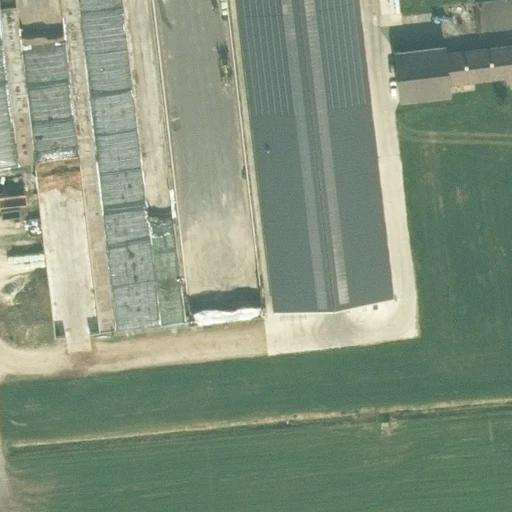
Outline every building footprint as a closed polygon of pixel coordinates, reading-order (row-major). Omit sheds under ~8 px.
[(0,0),(0,164),(79,157),(95,328),(261,313),(245,150),(200,179),(200,177),(184,188),(214,185),(220,194),(215,197),(215,208),(189,210),(190,225),(180,226),(188,238),(181,239),(190,253),(166,269),(155,270),(153,244),(103,249),(79,0),(0,0)] [(357,0),(239,0),(242,5),(237,7),(242,19),(255,14),(257,19),(272,17),(285,12),(290,67),(298,66),(327,64),(329,86),(333,85),(334,102),(343,122),(338,72),(347,92),(366,91),(363,47),(348,48),(344,7),(354,6),(359,18),(357,0)] [(511,78),(511,41),(447,50),(446,43),(393,49),(399,101),(453,94),(452,86),(511,78)] [(22,187),(0,190),(0,202),(24,199),(22,187)] [(275,310),(393,296),(383,218),(360,210),(357,216),(335,209),(336,213),(312,216),(309,226),(291,228),(292,230),(286,248),(287,260),(278,261),(279,269),(272,290),(286,295),(274,297),(275,310)]
